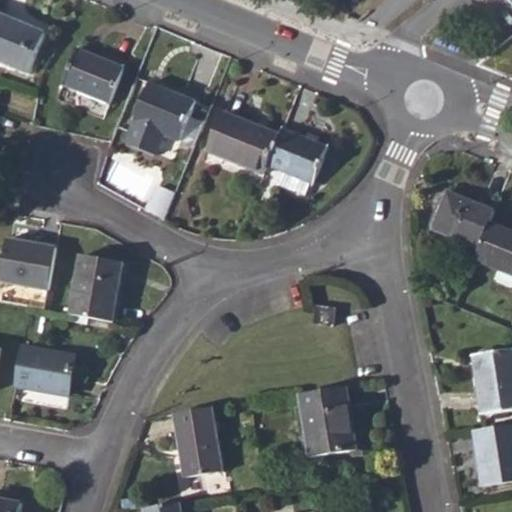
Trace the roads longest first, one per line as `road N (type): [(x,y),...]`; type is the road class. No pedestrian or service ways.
road 1 (residential): [(367,232),(393,300),(434,511)]
road 2 (secondary): [(421,95),(188,0)]
road 3 (residential): [(210,279),(149,356),(99,459)]
road 4 (residential): [(210,279),(63,179)]
road 5 (residential): [(367,232),(210,279)]
road 6 (residential): [(421,95),(367,232)]
